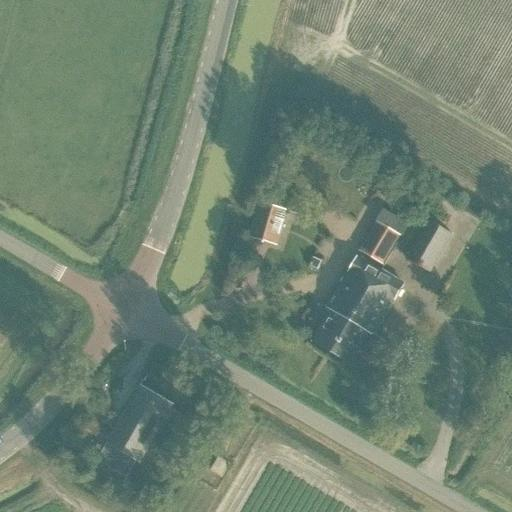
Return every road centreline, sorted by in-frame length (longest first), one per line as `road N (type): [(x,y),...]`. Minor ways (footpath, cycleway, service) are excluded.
road 1 (unclassified): [(470,511),(122,308)]
road 2 (unclassified): [(122,308),(173,194),(225,0)]
road 3 (unclassified): [(0,449),(80,373),(122,308)]
road 4 (unclassified): [(0,238),(122,308)]
